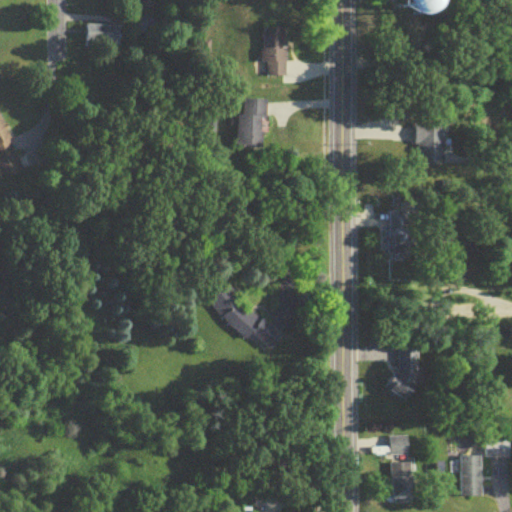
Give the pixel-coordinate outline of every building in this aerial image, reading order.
[(444,0),(420,0),(427,25),(450,19),(444,0)] [(118,29),(85,29),(85,52),(118,52),(118,29)] [(287,80),(287,34),(263,34),(263,80),(287,80)] [(264,153),(265,102),(242,101),(241,118),(236,118),(236,152),(264,153)] [(0,177),(3,184),(24,175),(0,117),(0,177)] [(447,127),(417,127),(417,166),(447,166),(447,127)] [(389,258),(414,258),(414,221),(389,221),(389,258)] [(208,313),(254,344),(255,342),(273,354),(285,336),(222,293),(208,313)] [(396,351),(396,400),(418,401),(419,351),(396,351)] [(390,440),(390,460),(409,460),(409,440),(390,440)] [(509,444),(484,444),(484,463),(508,463),(509,444)] [(461,500),(481,500),(481,460),(461,460),(461,500)] [(391,466),(391,508),(414,507),(413,466),(391,466)]
